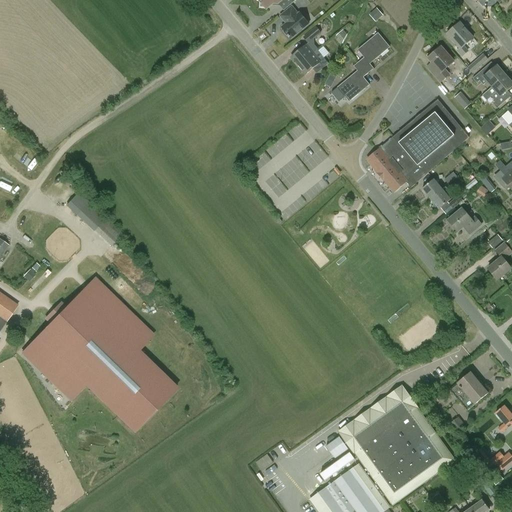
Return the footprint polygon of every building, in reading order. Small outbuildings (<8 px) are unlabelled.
[(258,0),(261,3),(260,8),(265,8),(266,10),(273,4),(277,5),(283,0),(258,0)] [(292,7),(280,17),(286,24),(282,28),(291,40),(309,25),(299,14),(298,15),(292,7)] [(377,9),(369,16),(376,22),(383,16),(377,9)] [(460,24),(447,35),(460,50),(457,52),(462,57),(468,52),(464,47),(473,39),(460,24)] [(305,46),(291,58),(294,61),(298,67),(301,65),(313,55),(317,51),(319,50),(311,41),(322,33),(317,27),(303,38),(308,44),(305,46)] [(378,34),(358,51),(364,59),(360,62),(369,73),(374,69),(370,65),(370,64),(378,57),(390,48),(378,34)] [(441,48),(428,60),(438,70),(433,74),(440,83),(448,76),(444,70),(453,62),(441,48)] [(298,67),(302,72),(306,76),(312,70),(318,65),(322,70),(328,64),(324,58),(322,56),(318,51),(317,51),(313,55),(301,65),(298,67)] [(483,55),(467,69),(472,75),(488,61),(483,55)] [(337,88),(331,93),(339,102),(345,97),(349,103),(360,93),(360,92),(368,86),(369,86),(363,78),(369,73),(360,62),(354,67),(358,72),(337,88)] [(483,70),(473,79),(477,84),(480,82),(483,86),(487,82),(492,88),(505,76),(497,67),(495,68),(488,74),(483,70)] [(330,74),(325,85),(330,87),(335,77),(330,74)] [(492,88),(482,96),(487,101),(491,97),(495,102),(493,103),(498,108),(504,102),(500,98),(507,92),(511,87),(511,84),(505,76),(492,88)] [(445,79),(441,82),(451,94),(455,90),(445,79)] [(461,93),(454,98),(464,110),(471,104),(461,93)] [(379,150),(367,160),(378,173),(377,174),(378,175),(379,174),(383,179),(382,179),(383,181),(383,180),(394,193),(406,183),(411,189),(469,138),(438,101),(438,100),(420,115),(415,119),(416,119),(393,137),(382,147),(383,149),(380,151),(379,150)] [(487,135),(495,127),(489,120),(481,128),(487,135)] [(501,172),(494,177),(505,190),(508,187),(511,192),(511,174),(506,168),(500,161),(495,165),(501,172)] [(453,173),(444,181),(448,185),(457,178),(453,173)] [(457,178),(448,185),(452,190),(457,186),(461,183),(457,178)] [(434,180),(422,190),(431,200),(442,190),(434,180)] [(490,183),(486,187),(490,193),(495,189),(490,183)] [(442,190),(431,200),(439,210),(441,209),(448,203),(451,201),(448,198),(452,195),(446,187),(442,190)] [(458,196),(449,204),(453,209),(463,201),(458,196)] [(89,203),(77,216),(94,233),(94,232),(111,248),(123,236),(89,203)] [(462,209),(448,221),(458,233),(463,228),(470,235),(481,226),(475,218),(471,221),(462,209)] [(488,240),(491,248),(502,243),(499,236),(488,240)] [(0,258),(9,246),(0,240),(0,258)] [(501,259),(488,270),(497,280),(511,269),(504,261),(511,253),(511,252),(504,243),(494,251),(501,259)] [(484,258),(489,264),(498,256),(493,250),(484,258)] [(95,278),(21,353),(71,402),(86,387),(134,434),(178,389),(140,351),(155,336),(95,278)] [(0,330),(6,322),(16,307),(0,295),(0,330)] [(457,384),(449,391),(458,401),(479,383),(470,373),(457,384)] [(479,383),(458,401),(467,411),(474,404),(475,405),(488,394),(479,383)] [(359,465),(309,501),(317,511),(384,511),(388,509),(390,507),(383,497),(384,495),(392,506),(455,461),(418,409),(419,408),(402,386),(338,432),(355,455),(355,454),(377,484),(374,486),(359,465)] [(504,406),(496,413),(504,424),(498,429),(501,434),(508,428),(507,427),(511,424),(511,425),(511,415),(504,406)] [(457,419),(449,425),(457,435),(465,428),(457,419)] [(491,461),(483,467),(486,471),(485,473),(496,486),(503,479),(498,473),(501,470),(503,471),(511,463),(511,456),(509,453),(504,457),(501,452),(492,459),(491,461)] [(350,453),(320,475),(325,481),(355,460),(350,453)] [(255,462),(261,471),(273,463),(267,454),(255,462)] [(511,483),(511,475),(497,487),(501,492),(511,483)] [(479,503),(470,509),(471,511),(486,511),(489,510),(483,501),(484,500),(478,491),(473,495),(479,503)] [(439,494),(431,500),(436,507),(444,502),(439,494)]
